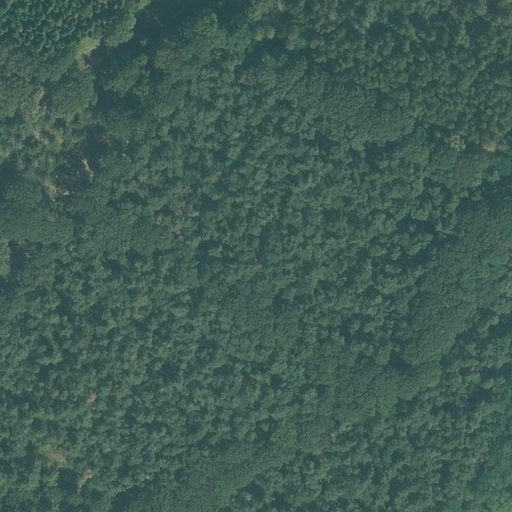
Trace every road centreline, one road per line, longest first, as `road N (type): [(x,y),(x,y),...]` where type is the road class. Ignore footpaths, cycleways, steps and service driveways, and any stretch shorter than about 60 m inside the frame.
road 1 (track): [(73,240),(53,222),(52,208),(66,191),(92,191),(373,383)]
road 2 (track): [(0,338),(238,0)]
